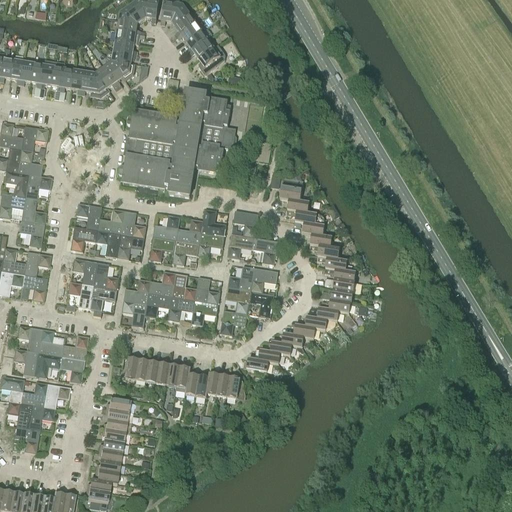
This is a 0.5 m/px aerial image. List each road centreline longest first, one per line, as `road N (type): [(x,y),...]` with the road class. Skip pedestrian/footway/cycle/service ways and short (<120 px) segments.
road 1 (residential): [(71,195),(189,211),(206,201),(267,211),(310,277),(305,306),(231,358),(99,335)]
road 2 (secondary): [(286,0),(511,373)]
road 3 (residential): [(0,469),(44,476),(64,466),(99,335)]
road 4 (residential): [(59,112),(101,119),(151,84),(157,38),(183,67),(182,78)]
road 5 (residential): [(49,316),(71,195)]
